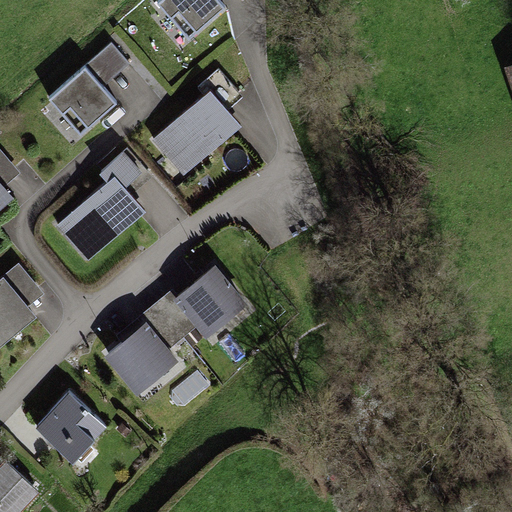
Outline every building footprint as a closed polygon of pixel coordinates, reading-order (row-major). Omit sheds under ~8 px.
[(211,0),(149,0),(181,45),(222,16),(211,0)] [(81,59),(44,88),(80,134),(117,104),(81,59)] [(204,93),(151,134),(182,175),(236,134),(204,93)] [(102,173),(46,221),(80,261),(136,214),(102,173)] [(212,265),(175,291),(205,333),(241,307),(212,265)] [(4,275),(0,277),(0,349),(38,320),(4,275)] [(148,327),(110,357),(141,396),(179,366),(148,327)] [(66,391),(34,426),(74,462),(94,440),(77,424),(88,411),(66,391)] [(0,457),(0,511),(7,511),(31,486),(0,457)]
